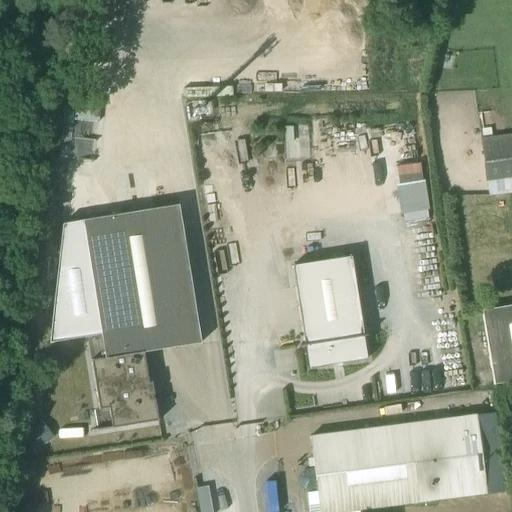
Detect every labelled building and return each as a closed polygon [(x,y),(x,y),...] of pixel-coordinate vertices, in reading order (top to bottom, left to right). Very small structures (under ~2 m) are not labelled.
[(227,58),(228,89),(258,88),(257,57),(227,58)] [(311,124),(285,125),(286,160),(312,159),(311,124)] [(511,193),(511,136),(479,141),(488,197),(511,193)] [(198,344),(177,208),(80,223),(102,362),(91,363),(98,410),(109,409),(112,428),(152,422),(141,353),(198,344)] [(350,262),(293,270),(307,370),(366,363),(350,262)] [(511,307),(482,312),(493,386),(511,383),(511,307)] [(476,418),(310,439),(314,470),(305,471),(300,475),(299,480),(299,486),(305,490),(317,489),(317,492),(306,494),(308,511),(358,511),(359,511),(486,496),(476,418)] [(196,487),(201,511),(213,511),(207,485),(196,487)]
